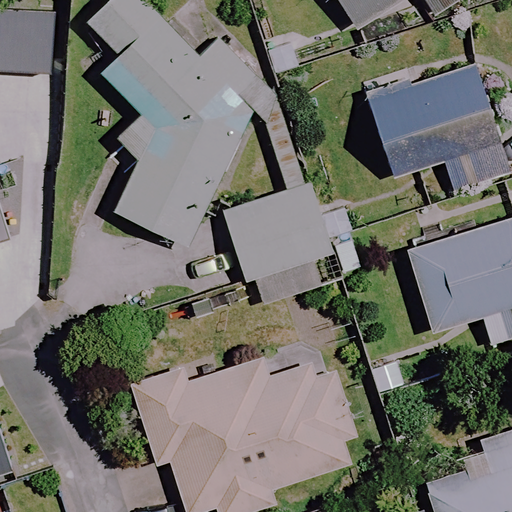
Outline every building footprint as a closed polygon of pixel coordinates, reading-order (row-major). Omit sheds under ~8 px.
[(187,248),(266,85),(215,36),(198,55),(139,0),(108,0),(79,30),(106,56),(95,68),(138,109),(118,137),(139,152),(110,211),(187,248)] [(453,0),(334,0),(352,31),(405,0),(421,0),(429,14),(453,0)] [(496,148),(472,64),(365,95),(389,179),(496,148)] [(327,255),(305,186),(221,213),(251,309),(318,288),(310,261),(327,255)] [(511,337),(511,218),(405,248),(428,333),(479,319),(486,345),(511,337)] [(0,430),(28,422),(0,331),(0,430)] [(320,377),(311,346),(184,382),(180,370),(128,385),(152,466),(167,461),(181,511),(203,511),(213,509),(214,511),(253,511),(274,506),(269,490),(360,463),(334,373),(320,377)] [(511,511),(511,430),(416,460),(431,511),(511,511)] [(0,511),(15,511),(11,500),(0,503),(0,511)]
